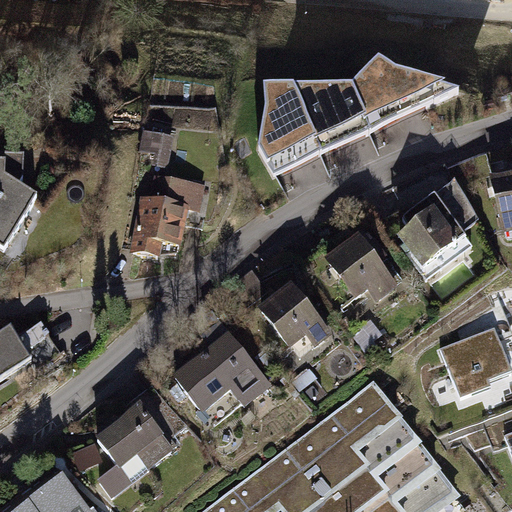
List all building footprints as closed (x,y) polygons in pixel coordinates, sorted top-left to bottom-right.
[(81,8),(4,1),(3,22),(80,29),(81,8)] [(353,94),(265,93),(267,115),(261,150),(274,178),(462,95),(398,77),(380,65),(353,94)] [(188,143),(158,137),(151,169),(180,176),(188,143)] [(9,164),(0,175),(0,249),(18,263),(57,211),(26,189),(32,181),(9,164)] [(481,223),(457,184),(405,223),(411,231),(399,241),(426,283),(448,267),(443,260),(461,247),(459,244),(466,240),(464,235),(481,223)] [(168,210),(153,207),(141,270),(170,275),(173,256),(190,259),(197,222),(212,224),(217,195),(172,187),(168,210)] [(385,251),(348,276),(374,315),(384,307),(396,324),(422,306),(385,251)] [(316,299),(279,324),(305,362),(315,355),(326,371),(353,354),(316,299)] [(492,315),(462,330),(468,341),(498,326),(492,315)] [(511,370),(498,332),(443,352),(463,405),(495,393),(492,384),(511,376),(511,370)] [(0,384),(10,399),(49,374),(26,339),(2,354),(0,350),(0,384)] [(253,402),(263,415),(285,399),(249,351),(222,371),(213,359),(190,376),(226,423),(253,402)] [(391,397),(233,511),(465,511),(473,508),(391,397)] [(159,415),(113,448),(138,482),(155,470),(165,484),(194,464),(159,415)] [(99,443),(80,453),(87,467),(106,457),(99,443)] [(103,511),(83,483),(43,511),(103,511)]
